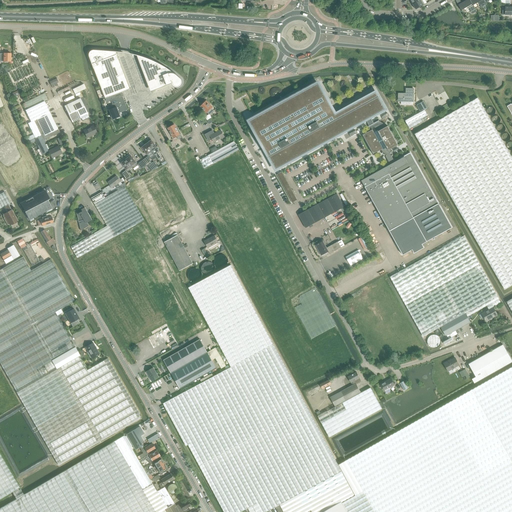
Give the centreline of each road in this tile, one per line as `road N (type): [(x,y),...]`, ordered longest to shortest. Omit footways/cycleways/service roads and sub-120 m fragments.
road 1 (tertiary): [(210,511),(71,273),(58,223),(96,164),(189,96),(208,64)]
road 2 (unclassified): [(511,329),(370,367),(234,118),(230,71)]
road 3 (unclassified): [(284,65),(511,72)]
road 4 (unclassified): [(208,64),(125,31),(0,26)]
road 5 (primary): [(292,56),(332,44),(488,58)]
road 6 (primary): [(250,21),(101,18)]
road 7 (primary): [(101,18),(248,35)]
road 8 (primary): [(488,58),(354,33)]
